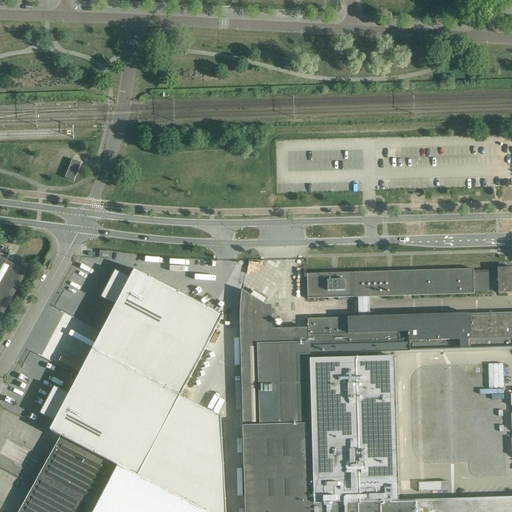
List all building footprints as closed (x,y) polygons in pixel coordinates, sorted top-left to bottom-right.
[(81,163),(72,160),(65,178),(74,182),(81,163)] [(0,317),(25,272),(0,258),(0,317)] [(511,293),(511,268),(498,269),(498,271),(473,272),(473,269),(307,274),(308,299),(474,294),(474,292),(498,291),(498,294),(511,293)] [(102,331),(92,350),(180,396),(223,316),(220,314),(135,269),(130,278),(115,271),(101,298),(115,306),(102,331)] [(266,305),(242,290),(239,304),(241,345),(245,511),(511,511),(511,497),(414,500),(406,501),(399,501),(398,491),(396,409),(394,357),(374,358),(309,360),(309,357),(309,355),(410,352),(510,349),(511,348),(511,313),(417,316),(417,313),(411,313),(411,316),(308,319),(308,343),(267,344),(266,305)] [(54,387),(40,414),(54,422),(50,431),(61,437),(114,466),(88,511),(225,511),(223,464),(221,417),(209,411),(180,396),(92,350),(69,394),(54,387)] [(427,368),(427,375),(444,376),(444,368),(427,368)] [(448,379),(416,380),(417,452),(448,452),(448,379)] [(457,419),(457,432),(469,432),(469,419),(457,419)] [(88,511),(114,466),(61,437),(19,511),(88,511)] [(468,439),(456,439),(457,459),(470,458),(470,471),(489,470),(488,458),(482,458),(482,443),(469,444),(468,439)] [(449,481),(419,481),(419,491),(449,491),(449,481)]
